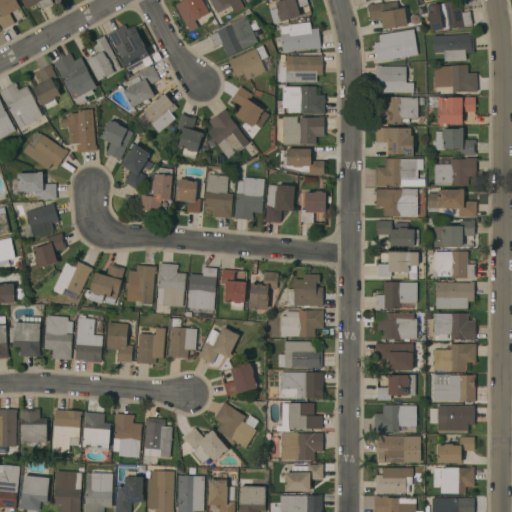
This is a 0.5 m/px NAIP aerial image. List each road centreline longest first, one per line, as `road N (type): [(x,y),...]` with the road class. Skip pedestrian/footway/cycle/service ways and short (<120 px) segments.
road 1 (residential): [(340,0),(353,59),(351,511)]
road 2 (residential): [(500,0),(505,511)]
road 3 (residential): [(351,256),(114,232),(98,212),(95,184)]
road 4 (residential): [(0,383),(191,396)]
road 5 (residential): [(0,63),(121,0)]
